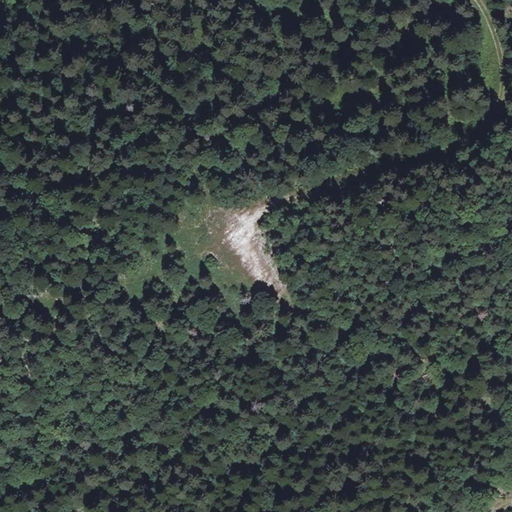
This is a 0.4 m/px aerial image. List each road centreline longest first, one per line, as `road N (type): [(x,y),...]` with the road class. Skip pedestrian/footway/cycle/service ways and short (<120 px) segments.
road 1 (track): [(476,0),(493,27),(501,89),(490,126),(458,149),(258,214),(245,244)]
road 2 (track): [(339,0),(340,92),(313,124),(277,129),(227,160),(202,190),(206,222),(245,244)]
road 3 (track): [(245,244),(275,297),(486,382),(511,403)]
road 4 (track): [(245,244),(0,316)]
